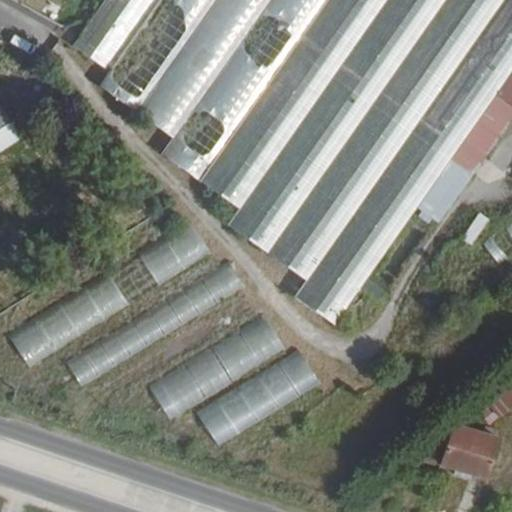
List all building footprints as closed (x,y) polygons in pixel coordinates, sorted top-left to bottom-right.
[(511,0),(108,0),(78,48),(111,69),(99,87),(175,136),(162,155),(241,206),(228,226),(308,278),(295,298),(338,325),(412,211),(439,228),(511,116),(511,0)] [(11,106),(0,112),(0,160),(33,139),(11,106)] [(473,245),(490,220),(479,213),(463,238),(473,245)] [(511,219),(482,245),(498,265),(511,253),(511,219)] [(157,283),(211,256),(194,224),(141,252),(157,283)] [(67,359),(81,384),(245,289),(231,264),(67,359)] [(11,339),(29,367),(136,298),(118,270),(11,339)] [(466,273),(431,299),(441,312),(476,286),(466,273)] [(511,314),(494,293),(416,359),(435,382),(511,316),(511,314)] [(266,316),(148,384),(168,419),(286,351),(266,316)] [(219,448),(320,382),(298,348),(197,414),(219,448)] [(511,404),(511,373),(511,372),(481,398),(498,416),(511,404)] [(490,478),(504,439),(459,423),(445,462),(490,478)]
